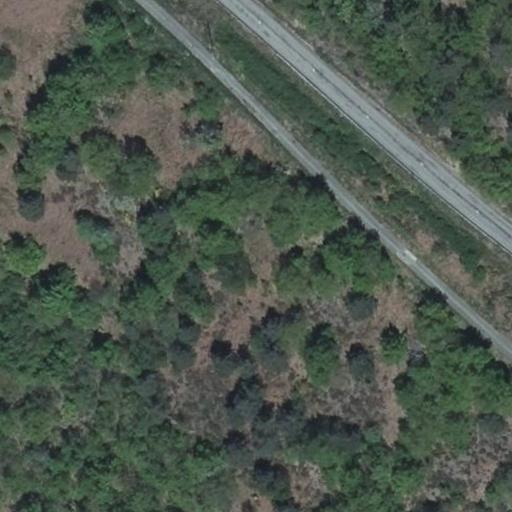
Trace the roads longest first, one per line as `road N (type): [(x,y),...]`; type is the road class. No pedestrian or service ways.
road 1 (unclassified): [(138,0),(511,347)]
road 2 (tertiary): [(235,0),(511,244)]
